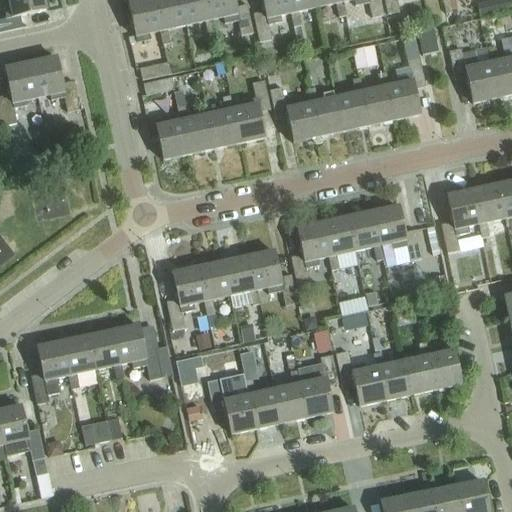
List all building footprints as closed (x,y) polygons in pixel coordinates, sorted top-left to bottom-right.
[(45,12),(41,0),(6,0),(7,5),(1,6),(4,20),(0,20),(0,33),(20,29),(18,18),(45,12)] [(158,33),(151,0),(145,0),(126,4),(134,44),(149,41),(148,35),(158,33)] [(177,0),(151,0),(158,33),(160,46),(168,45),(165,32),(183,28),(177,0)] [(209,22),(203,0),(177,0),(183,28),(203,23),(206,37),(213,35),(210,22),(209,22)] [(230,0),(203,0),(209,22),(210,22),(220,20),(222,26),(235,23),(238,38),(250,35),(244,7),(232,10),(230,0)] [(279,17),(289,15),(289,14),(286,0),(259,0),(263,13),(250,16),(257,44),(269,41),(266,26),(280,23),(279,17)] [(286,0),(289,14),(289,15),(292,28),(300,26),(297,13),(315,9),(312,0),(286,0)] [(345,17),(342,3),(340,3),(339,0),(312,0),(315,9),(334,5),(337,18),(345,17)] [(339,0),(340,3),(342,3),(352,1),(354,7),(366,4),(369,19),(381,16),(377,0),(339,0)] [(381,0),(385,15),(397,13),(394,0),(381,0)] [(421,58),(437,54),(431,31),(416,35),(421,58)] [(499,63),(488,65),(496,100),(511,96),(511,39),(509,41),(511,55),(498,58),(499,63)] [(496,100),(488,65),(476,68),(475,63),(462,65),(458,51),(447,54),(453,83),(465,81),(470,106),(496,100)] [(27,65),(35,100),(48,97),(49,103),(62,100),(65,114),(78,112),(71,83),(60,86),(55,59),(27,65)] [(417,60),(405,63),(409,78),(395,81),(396,86),(387,88),(385,88),(392,123),(418,117),(412,91),(424,89),(417,60)] [(25,102),(35,100),(27,65),(3,70),(9,96),(0,98),(0,112),(3,128),(15,126),(11,111),(26,108),(25,102)] [(170,77),(168,65),(139,71),(142,83),(170,77)] [(367,128),(392,123),(385,88),(387,88),(384,74),(377,76),(380,89),(362,93),(359,94),(367,128)] [(174,92),(171,80),(143,86),(145,98),(174,92)] [(359,94),(362,93),(359,80),(351,82),(354,95),(334,99),(342,134),(367,128),(359,94)] [(229,111),(236,146),(262,140),(256,114),(267,112),(261,83),(250,85),(253,99),(238,103),(240,109),(230,111),(229,111)] [(291,145),(316,139),(309,105),(307,105),(296,108),(295,102),(282,104),(279,90),(267,93),(273,122),(285,119),(291,145)] [(309,105),(316,139),(342,134),(334,99),(314,104),(311,90),(304,92),(307,105),(309,105)] [(211,151),(236,146),(229,111),(230,111),(227,97),(219,99),(222,113),(203,117),(211,151)] [(178,122),(186,157),(211,151),(203,117),(184,121),(181,108),(174,110),(177,123),(178,122)] [(160,162),(186,157),(178,122),(177,123),(167,125),(165,120),(151,123),(160,162)] [(511,184),(495,188),(502,221),(511,219),(511,184)] [(477,227),(476,227),(478,240),(487,239),(484,225),(502,221),(495,188),(470,193),(477,227)] [(465,229),(476,227),(477,227),(470,193),(445,199),(450,224),(439,227),(445,254),(457,252),(454,237),(466,235),(465,229)] [(396,209),(370,214),(378,249),(379,248),(389,246),(390,251),(404,248),(408,264),(420,261),(413,233),(401,235),(396,209)] [(382,262),(379,248),(378,249),(370,214),(345,220),(353,254),(370,250),(373,264),(382,262)] [(327,259),(326,260),(329,274),(337,272),(334,258),(353,254),(345,220),(320,225),(327,259)] [(316,262),(326,260),(327,259),(320,225),(294,231),(300,258),(288,260),(294,289),(307,286),(303,271),(317,268),(316,262)] [(271,255),(246,260),(253,293),(254,293),(265,291),(266,298),(280,295),(283,310),(294,307),(288,278),(276,281),(271,255)] [(253,293),(246,260),(221,265),(228,299),(246,295),(249,308),(257,307),(254,293),(253,293)] [(203,304),(205,318),(206,318),(212,316),(209,303),(228,299),(221,265),(196,271),(203,304)] [(203,304),(196,271),(170,276),(176,302),(165,305),(171,334),(182,331),(179,317),(192,314),(190,307),(203,304)] [(511,297),(503,299),(508,325),(511,323),(511,297)] [(118,368),(119,367),(129,365),(130,371),(144,368),(147,384),(160,381),(159,380),(171,377),(165,350),(142,355),(137,329),(111,335),(118,368)] [(122,382),(119,367),(118,368),(111,335),(86,340),(93,373),(112,369),(115,383),(122,382)] [(68,379),(65,380),(68,393),(76,392),(73,378),(93,373),(86,340),(61,345),(68,379)] [(426,360),(433,393),(458,387),(451,354),(452,354),(449,340),(441,342),(444,356),(427,359),(426,360)] [(56,382),(65,380),(68,379),(61,345),(35,351),(41,376),(29,379),(35,407),(46,405),(45,398),(58,395),(56,388),(58,388),(56,382)] [(408,398),(433,393),(426,360),(427,359),(424,345),(416,347),(419,361),(400,365),(408,398)] [(345,355),(334,357),(340,386),(351,383),(357,409),(382,404),(375,371),(374,371),(364,373),(362,368),(348,371),(345,355)] [(375,371),(382,404),(408,398),(400,365),(382,369),(379,356),(371,357),(374,371),(375,371)] [(319,367),(295,373),(295,374),(305,421),(331,415),(325,389),(336,387),(330,358),(318,361),(319,367)] [(189,359),(174,362),(176,372),(191,368),(189,359)] [(272,393),(280,426),(305,421),(295,374),(288,375),(291,389),(272,393)] [(247,398),(246,398),(235,401),(234,395),(220,398),(217,383),(205,385),(211,414),(223,412),(229,437),(254,432),(247,398)] [(247,398),(254,432),(280,426),(272,393),(253,397),(250,384),(243,385),(246,398),(247,398)] [(0,442),(1,448),(2,448),(13,446),(14,452),(27,449),(30,464),(43,461),(37,432),(24,435),(18,409),(0,413),(0,442)] [(105,424),(109,443),(121,440),(116,421),(105,424)] [(109,443),(105,424),(93,426),(97,446),(109,443)] [(486,511),(480,483),(455,489),(459,511),(486,511)] [(459,511),(455,489),(429,494),(433,511),(459,511)] [(433,511),(429,494),(404,500),(406,511),(433,511)] [(379,511),(406,511),(404,500),(378,506),(379,511)]
